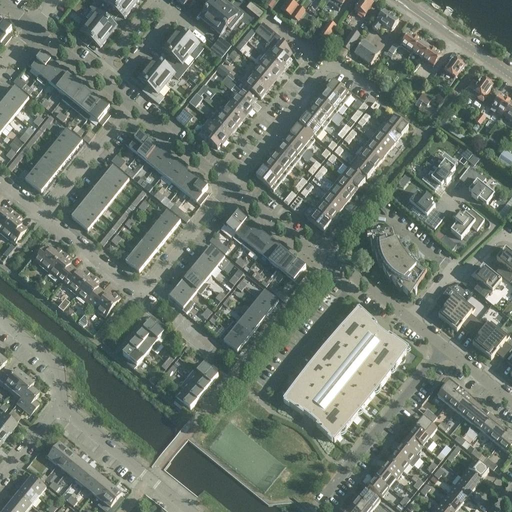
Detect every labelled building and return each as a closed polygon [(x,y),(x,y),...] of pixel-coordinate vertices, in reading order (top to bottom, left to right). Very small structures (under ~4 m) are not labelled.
[(101,0),(98,0),(95,4),(107,14),(111,9),(116,13),(118,15),(118,14),(124,19),(132,9),(120,0),(109,0),(106,4),(101,0)] [(120,0),(132,9),(139,0),(120,0)] [(201,20),(211,28),(230,5),(223,0),(217,0),(207,12),(206,14),(201,20)] [(291,17),(298,7),(288,0),(281,10),(291,17)] [(346,0),(330,0),(328,3),(340,10),(346,0)] [(365,0),(363,0),(359,6),(357,5),(355,8),(357,10),(354,13),(359,16),(360,14),(366,18),(374,6),(365,0)] [(92,11),(85,20),(108,39),(116,29),(110,24),(108,23),(103,19),(107,14),(95,4),(90,10),(92,11)] [(230,5),(211,28),(214,31),(214,32),(215,32),(221,36),(226,30),(227,29),(231,32),(243,16),(230,5)] [(292,18),(293,19),(298,22),(298,23),(305,12),(299,8),(292,18)] [(377,33),(380,29),(390,36),(399,23),(384,12),(372,30),(377,33)] [(85,20),(73,36),(82,44),(87,38),(92,43),(93,44),(94,44),(100,49),(108,39),(85,20)] [(326,42),(336,27),(330,23),(320,38),(326,42)] [(4,24),(0,28),(0,44),(4,48),(11,40),(7,37),(12,31),(4,24)] [(256,34),(260,38),(268,29),(264,25),(256,34)] [(260,38),(265,42),(273,32),(268,29),(260,38)] [(349,53),(360,36),(354,31),(342,48),(349,53)] [(180,32),(172,42),(195,60),(203,51),(188,38),(186,36),(186,37),(180,32)] [(268,45),(270,46),(277,36),(273,32),(265,42),(268,45)] [(410,35),(402,46),(400,49),(411,56),(413,54),(420,42),(410,35)] [(282,40),(277,36),(270,46),(275,50),(282,40)] [(230,48),(220,40),(216,46),(225,54),(230,48)] [(172,42),(164,51),(170,57),(171,58),(172,58),(177,62),(173,67),(183,75),(195,60),(172,42)] [(371,67),(380,54),(364,42),(355,55),(371,67)] [(431,49),(420,42),(413,54),(419,58),(418,60),(422,63),(431,49)] [(277,51),(275,50),(270,46),(268,45),(265,48),(266,54),(267,55),(265,57),(284,73),(292,63),(277,51)] [(390,61),(399,48),(394,45),(386,57),(390,61)] [(225,54),(216,46),(211,52),(221,60),(225,54)] [(442,57),(431,49),(422,63),(433,71),(442,57)] [(37,62),(34,59),(27,67),(40,77),(51,63),(42,56),(37,62)] [(284,73),(265,57),(260,64),(262,65),(259,68),(276,82),(284,73)] [(455,80),(464,67),(454,60),(451,66),(450,65),(444,72),(455,80)] [(156,61),(148,71),(166,86),(174,77),(178,81),(183,75),(173,67),(169,72),(164,68),(162,66),(162,67),(156,61)] [(51,63),(40,77),(48,84),(60,70),(51,63)] [(276,82),(259,68),(256,66),(248,75),(251,78),(269,92),(276,82)] [(220,68),(218,71),(226,78),(228,75),(220,68)] [(60,70),(48,84),(57,91),(68,77),(60,70)] [(148,71),(139,81),(146,86),(146,87),(147,88),(148,88),(153,92),(149,97),(159,105),(163,100),(159,96),(166,86),(148,71)] [(236,88),(239,84),(230,76),(226,80),(236,88)] [(68,77),(57,91),(65,98),(77,84),(68,77)] [(269,92),(251,78),(248,81),(251,83),(247,88),(240,83),(239,84),(236,88),(242,93),(254,103),(258,98),(261,101),(269,92)] [(18,79),(14,84),(22,91),(26,94),(30,89),(26,86),(18,79)] [(192,92),(197,86),(190,79),(184,86),(192,92)] [(236,88),(226,80),(222,85),(232,93),(236,88)] [(483,80),(479,86),(473,82),(468,90),(469,90),(465,92),(477,101),(480,97),(485,101),(491,93),(490,92),(493,87),(483,80)] [(334,83),(328,90),(345,104),(351,97),(334,83)] [(70,108),(85,90),(77,84),(65,98),(62,102),(70,108)] [(200,92),(212,102),(217,95),(205,85),(200,92)] [(29,100),(16,90),(13,93),(12,93),(8,98),(22,109),(29,100)] [(79,115),(93,97),(85,90),(70,108),(79,115)] [(345,104),(328,90),(321,99),(338,113),(345,104)] [(250,107),(254,103),(242,93),(238,98),(233,104),(231,102),(228,106),(246,120),(254,110),(250,107)] [(197,95),(190,104),(197,109),(203,99),(197,95)] [(419,102),(427,107),(432,101),(423,95),(419,102)] [(87,122),(90,118),(101,104),(93,97),(79,115),(87,122)] [(511,104),(501,97),(492,109),(491,111),(496,115),(497,112),(505,118),(511,106),(511,104)] [(22,109),(8,98),(4,103),(5,103),(2,107),(15,118),(22,109)] [(338,113),(321,99),(314,107),(332,121),(338,113)] [(110,111),(101,104),(90,118),(102,128),(108,120),(105,118),(110,111)] [(380,107),(375,104),(371,109),(375,113),(380,107)] [(368,108),(364,105),(357,114),(361,117),(368,108)] [(246,120),(228,106),(225,110),(227,111),(223,117),(238,129),(246,120)] [(15,118),(2,107),(0,109),(0,119),(8,126),(15,118)] [(332,121),(314,107),(307,116),(325,130),(332,121)] [(184,111),(176,120),(185,128),(193,119),(184,111)] [(218,113),(210,123),(230,138),(238,129),(223,117),(218,113)] [(361,117),(357,114),(351,121),(355,124),(361,117)] [(391,115),(385,123),(402,137),(409,129),(391,115)] [(480,127),(486,119),(481,115),(475,123),(480,127)] [(325,130),(307,116),(299,126),(317,140),(325,130)] [(448,133),(452,127),(448,125),(450,121),(445,117),(439,127),(448,133)] [(30,144),(34,147),(55,121),(51,118),(30,144)] [(8,126),(0,119),(0,133),(1,135),(8,126)] [(367,122),(363,119),(358,125),(362,129),(367,122)] [(230,138),(210,123),(202,131),(212,139),(209,143),(218,151),(221,147),(222,148),(230,138)] [(385,123),(378,131),(396,145),(402,137),(385,123)] [(315,142),(297,128),(291,136),(308,150),(315,142)] [(80,130),(76,135),(89,145),(93,140),(80,130)] [(343,130),(338,137),(342,140),(347,134),(343,130)] [(67,131),(53,148),(69,162),(76,153),(83,144),(67,131)] [(378,131),(371,140),(389,154),(396,145),(378,131)] [(135,142),(132,139),(126,146),(138,156),(149,142),(140,135),(135,142)] [(308,150),(291,136),(284,144),(302,159),(308,150)] [(354,139),(349,136),(344,142),(348,145),(354,139)] [(494,147),(497,143),(491,139),(488,143),(494,147)] [(371,140),(365,148),(382,162),(389,154),(371,140)] [(12,151),(9,155),(14,159),(17,155),(24,147),(16,141),(10,148),(13,150),(12,151)] [(149,142),(138,156),(146,163),(158,149),(149,142)] [(328,149),(332,152),(337,146),(333,143),(328,149)] [(8,171),(11,173),(34,147),(30,144),(8,171)] [(302,159),(284,144),(277,153),(295,167),(302,159)] [(53,148),(39,165),(55,178),(62,170),(69,162),(53,148)] [(335,154),(339,157),(343,152),(339,148),(335,154)] [(365,148),(358,157),(375,171),(382,162),(365,148)] [(158,149),(146,163),(155,170),(166,156),(158,149)] [(321,157),(325,160),(330,155),(326,151),(321,157)] [(497,163),(510,173),(511,169),(511,156),(505,152),(499,160),(495,157),(492,162),(496,164),(497,163)] [(295,167),(277,153),(271,161),(288,175),(295,167)] [(468,153),(464,158),(468,161),(472,156),(468,153)] [(166,156),(155,170),(163,177),(174,163),(166,156)] [(336,160),(332,157),(328,162),(332,166),(336,160)] [(358,157),(350,166),(367,180),(375,171),(358,157)] [(124,174),(128,169),(115,158),(111,163),(124,174)] [(440,158),(429,172),(422,182),(435,192),(443,182),(447,186),(451,180),(450,178),(454,173),(456,170),(440,158)] [(474,158),(470,162),(474,166),(478,161),(474,158)] [(288,175),(271,161),(264,170),(281,184),(288,175)] [(174,163),(163,177),(171,184),(183,170),(174,163)] [(39,165),(26,182),(42,195),(49,187),(55,178),(39,165)] [(308,174),(312,177),(317,171),(313,168),(308,174)] [(113,169),(99,186),(115,199),(122,191),(130,182),(113,169)] [(348,169),(341,177),(359,191),(365,183),(348,169)] [(486,180),(469,169),(460,181),(475,193),(471,197),(477,202),(479,201),(484,205),(485,205),(487,206),(495,196),(482,186),(486,180)] [(183,170),(171,184),(180,190),(191,177),(183,170)] [(281,184),(264,170),(256,179),(274,193),(281,184)] [(323,176),(319,173),(314,179),(319,182),(323,176)] [(191,177),(180,190),(188,198),(199,184),(191,177)] [(341,177),(335,185),(352,199),(359,191),(341,177)] [(208,191),(199,184),(188,198),(200,208),(207,200),(203,197),(208,191)] [(294,190),(299,194),(303,188),(299,184),(294,190)] [(335,185),(328,194),(345,208),(352,199),(335,185)] [(99,186),(85,203),(102,216),(109,208),(115,199),(99,186)] [(310,193),(306,190),(301,196),(305,199),(310,193)] [(136,202),(139,204),(146,196),(143,193),(136,202)] [(288,207),(296,197),(292,194),(283,204),(288,207)] [(328,194),(321,202),(338,216),(345,208),(328,194)] [(426,200),(420,195),(420,196),(418,194),(410,204),(423,215),(418,220),(435,232),(445,220),(430,207),(433,203),(427,198),(426,200)] [(302,202),(298,199),(290,209),(294,212),(302,202)] [(303,214),(310,206),(304,201),(297,209),(303,214)] [(129,210),(132,213),(139,204),(136,202),(129,210)] [(321,202),(314,211),(331,225),(338,216),(321,202)] [(85,203),(72,220),(88,233),(95,224),(102,216),(85,203)] [(7,214),(0,208),(0,233),(1,234),(16,215),(11,210),(7,214)] [(122,218),(125,221),(132,213),(129,210),(122,218)] [(174,215),(187,225),(191,220),(178,210),(174,215)] [(307,220),(324,234),(331,225),(314,211),(307,220)] [(472,211),(464,221),(460,217),(456,223),(457,224),(453,230),(451,232),(461,241),(472,228),(477,232),(485,221),(472,211)] [(167,213),(160,221),(174,233),(178,228),(177,227),(180,223),(167,213)] [(23,220),(16,215),(1,234),(15,246),(28,231),(19,224),(23,220)] [(233,221),(230,219),(223,226),(236,236),(247,222),(238,215),(233,221)] [(115,227),(118,230),(125,221),(122,218),(115,227)] [(160,221),(153,230),(166,240),(169,237),(170,238),(174,233),(160,221)] [(241,247),(255,229),(247,222),(236,236),(233,240),(241,247)] [(108,235),(112,238),(118,230),(115,227),(108,235)] [(249,253),(264,236),(255,229),(241,247),(249,253)] [(166,240),(153,230),(146,238),(160,250),(164,245),(164,244),(166,240)] [(409,245),(404,248),(402,249),(400,245),(399,241),(397,242),(394,233),(368,238),(368,239),(370,239),(372,253),(374,253),(379,267),(381,266),(388,280),(389,278),(398,290),(400,289),(411,300),(413,296),(416,292),(427,275),(426,275),(419,270),(415,266),(425,259),(416,251),(411,254),(409,251),(411,250),(409,245)] [(435,238),(441,243),(445,238),(438,233),(435,238)] [(108,235),(100,245),(103,248),(112,238),(108,235)] [(261,256),(272,243),(264,236),(249,253),(258,260),(261,256)] [(146,238),(139,247),(153,257),(155,254),(156,255),(160,250),(146,238)] [(222,253),(226,248),(214,238),(210,243),(222,253)] [(272,243),(261,256),(269,263),(280,249),(272,243)] [(35,262),(49,273),(65,254),(59,249),(56,254),(47,247),(35,262)] [(139,247),(133,255),(147,266),(151,261),(150,261),(153,257),(139,247)] [(225,260),(212,249),(209,253),(208,252),(204,257),(218,269),(225,260)] [(280,249),(269,263),(278,270),(289,256),(280,249)] [(510,285),(511,283),(511,254),(506,250),(497,261),(503,266),(496,274),(510,285)] [(71,259),(65,254),(49,273),(63,285),(76,270),(68,263),(71,259)] [(126,264),(140,275),(147,266),(133,255),(126,264)] [(289,256),(278,270),(286,277),(297,263),(289,256)] [(218,269),(204,257),(200,263),(201,263),(198,266),(211,277),(218,269)] [(297,263),(286,277),(299,287),(305,279),(301,277),(306,270),(297,263)] [(211,277),(198,266),(195,270),(194,269),(191,274),(205,285),(211,277)] [(480,284),(474,291),(485,300),(489,295),(490,297),(502,283),(483,267),(474,279),(480,284)] [(83,276),(76,270),(63,285),(77,296),(93,277),(87,272),(83,276)] [(205,285),(191,274),(186,279),(187,280),(184,283),(198,294),(205,285)] [(99,282),(93,277),(77,296),(91,308),(103,293),(95,286),(99,282)] [(198,294),(184,283),(182,287),(181,286),(177,291),(191,302),(198,294)] [(276,289),(272,294),(276,298),(280,293),(276,289)] [(191,302),(177,291),(170,300),(184,311),(191,302)] [(265,292),(258,301),(272,312),(276,307),(275,307),(278,303),(265,292)] [(111,299),(103,293),(91,308),(105,319),(111,312),(113,313),(119,306),(118,304),(121,300),(115,295),(111,299)] [(448,326),(466,303),(457,296),(453,301),(445,295),(436,306),(443,312),(438,318),(448,326)] [(258,301),(251,309),(264,320),(267,317),(268,318),(272,312),(258,301)] [(471,316),(475,311),(466,303),(448,326),(457,333),(462,327),(470,333),(479,322),(471,316)] [(251,309),(245,318),(259,329),(262,324),(262,323),(264,320),(251,309)] [(283,402),(303,417),(304,415),(310,419),(313,422),(318,426),(316,428),(334,444),(340,438),(338,436),(345,429),(346,430),(357,418),(355,415),(361,408),(364,410),(374,397),(371,395),(377,388),(380,389),(390,376),(388,375),(393,368),(396,369),(398,366),(400,366),(402,365),(403,364),(404,362),(404,360),(403,359),(406,355),(404,354),(407,350),(389,337),(390,335),(390,330),(384,324),(378,325),(376,327),(361,313),(358,316),(355,314),(344,327),(346,329),(339,336),(337,334),(326,346),(329,349),(323,356),(320,354),(310,367),(312,369),(306,376),(304,374),(294,388),(296,389),(291,397),(288,395),(283,402)] [(490,347),(504,330),(487,316),(473,333),(490,347)] [(245,318),(238,326),(251,337),(253,334),(254,334),(259,329),(245,318)] [(83,322),(80,326),(84,330),(88,325),(83,322)] [(144,332),(144,333),(158,343),(168,331),(160,324),(157,328),(151,323),(144,332)] [(238,326),(231,335),(245,346),(249,341),(248,340),(251,337),(238,326)] [(507,361),(511,354),(511,336),(504,330),(490,347),(507,361)] [(162,346),(158,343),(144,333),(142,335),(141,335),(137,340),(138,341),(151,351),(155,355),(162,346)] [(224,343),(238,355),(245,346),(231,335),(224,343)] [(151,351),(137,340),(138,341),(135,344),(134,343),(130,349),(131,349),(144,360),(151,351)] [(186,346),(182,342),(178,348),(182,351),(186,346)] [(193,351),(189,348),(184,353),(188,356),(193,351)] [(128,351),(123,357),(129,362),(127,365),(135,371),(144,360),(131,349),(128,352),(128,351)] [(166,363),(170,367),(174,361),(170,358),(166,363)] [(180,367),(176,363),(172,369),(176,372),(180,367)] [(208,363),(197,376),(211,387),(219,378),(212,373),(215,369),(208,363)] [(11,378),(6,374),(0,381),(0,385),(8,392),(21,376),(16,371),(11,378)] [(211,387),(197,376),(193,372),(186,380),(205,395),(209,390),(208,389),(210,386),(211,387)] [(21,376),(8,392),(18,400),(31,384),(21,376)] [(154,378),(150,383),(154,387),(158,381),(154,378)] [(205,395),(186,380),(179,389),(184,392),(197,403),(198,404),(202,398),(201,398),(204,395),(204,396),(205,395)] [(165,386),(161,383),(156,389),(160,392),(165,386)] [(31,384),(18,400),(19,401),(16,405),(30,417),(39,406),(34,402),(39,396),(31,390),(33,386),(31,384)] [(444,390),(437,399),(446,406),(458,392),(449,384),(448,386),(446,384),(442,389),(444,390)] [(184,392),(175,404),(182,410),(185,407),(191,412),(195,407),(194,406),(197,403),(198,404),(184,392)] [(458,392),(446,406),(455,413),(467,399),(458,392)] [(467,399),(455,413),(464,420),(475,406),(467,399)] [(475,406),(464,420),(472,427),(484,413),(475,406)] [(8,416),(17,424),(21,419),(12,411),(8,416)] [(427,412),(423,417),(433,425),(437,420),(427,412)] [(472,427),(469,431),(477,438),(481,434),(493,420),(484,413),(472,427)] [(17,427),(3,416),(0,419),(0,429),(9,437),(17,427)] [(493,420),(481,434),(489,441),(501,427),(493,420)] [(436,431),(423,421),(416,429),(429,440),(436,431)] [(441,431),(445,434),(449,430),(444,426),(441,431)] [(501,427),(489,441),(498,448),(510,434),(501,427)] [(9,437),(0,429),(0,443),(2,445),(6,440),(8,442),(10,442),(12,439),(9,437)] [(429,440),(416,429),(409,438),(422,448),(429,440)] [(511,435),(510,434),(498,448),(507,456),(511,449),(511,435)] [(422,448),(409,438),(403,446),(416,457),(422,448)] [(48,459),(57,467),(69,453),(60,445),(48,459)] [(416,457),(403,446),(396,455),(409,465),(416,457)] [(454,461),(461,451),(458,448),(450,457),(454,461)] [(69,453),(57,467),(66,474),(78,460),(69,453)] [(409,465),(396,455),(389,463),(402,473),(409,465)] [(78,460),(66,474),(75,481),(87,467),(78,460)] [(493,474),(494,473),(497,468),(488,461),(483,465),(493,474)] [(402,473),(389,463),(382,471),(395,482),(402,473)] [(489,474),(476,464),(469,472),(482,483),(489,474)] [(87,467),(75,481),(84,488),(96,474),(87,467)] [(395,482),(382,471),(376,480),(389,490),(395,482)] [(482,483),(469,472),(462,481),(475,491),(482,483)] [(96,474),(84,488),(93,496),(104,482),(96,474)] [(47,490),(33,479),(25,488),(39,499),(47,490)] [(389,490),(376,480),(369,488),(382,499),(389,490)] [(475,491),(462,481),(455,489),(468,500),(475,491)] [(104,482),(93,496),(102,503),(113,489),(104,482)] [(391,490),(399,495),(404,487),(396,482),(391,490)] [(52,491),(56,495),(60,489),(56,486),(52,491)] [(39,499),(25,488),(18,497),(32,508),(39,499)] [(113,489),(102,503),(111,510),(123,496),(113,489)] [(468,500),(455,489),(448,497),(461,508),(468,500)] [(372,511),(380,503),(366,492),(359,501),(372,511)] [(28,511),(32,508),(18,497),(11,506),(18,511),(28,511)] [(457,511),(461,508),(448,497),(442,506),(449,511),(457,511)] [(70,506),(74,509),(78,504),(74,501),(70,506)] [(372,511),(359,501),(352,509),(355,511),(372,511)]
